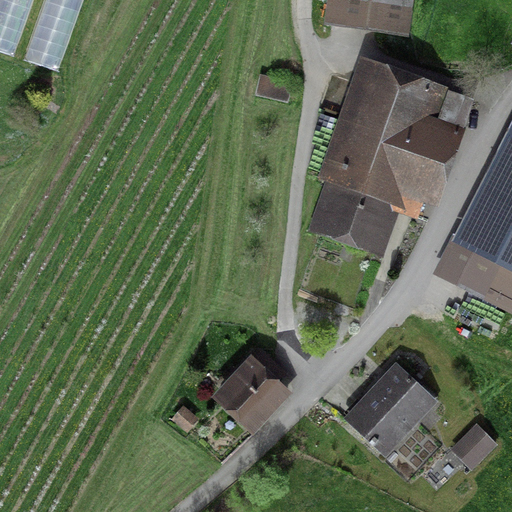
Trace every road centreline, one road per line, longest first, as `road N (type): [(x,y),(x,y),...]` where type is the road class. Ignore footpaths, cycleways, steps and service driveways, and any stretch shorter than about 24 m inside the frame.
road 1 (unclassified): [(176,511),(309,392),(423,258),(511,84)]
road 2 (track): [(309,392),(290,287),(316,39)]
